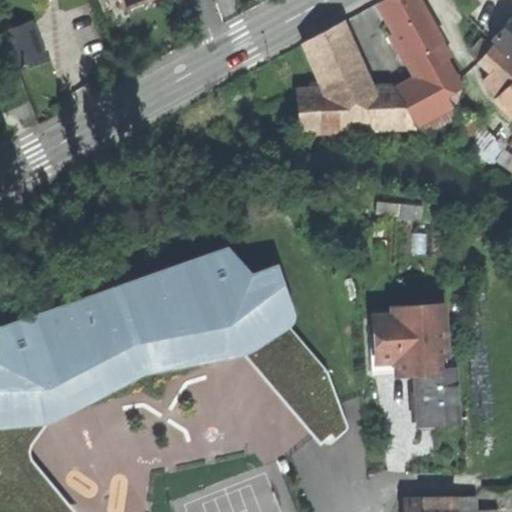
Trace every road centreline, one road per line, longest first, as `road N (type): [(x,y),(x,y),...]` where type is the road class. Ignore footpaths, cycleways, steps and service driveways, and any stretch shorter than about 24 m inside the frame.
road 1 (secondary): [(0,172),(77,141),(224,60)]
road 2 (secondary): [(224,60),(329,0)]
